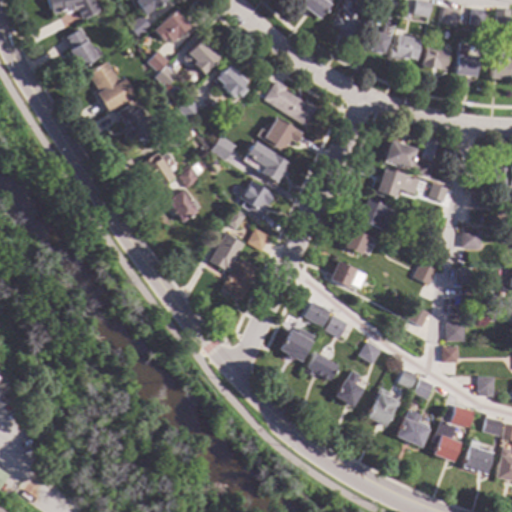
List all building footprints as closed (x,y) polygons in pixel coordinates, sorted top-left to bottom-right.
[(90,0),(96,11),(80,19),(74,8),(47,15),(43,0),(90,0)] [(165,0),(142,15),(132,1),(133,0),(165,0)] [(323,0),(328,3),(318,18),(299,5),(302,0),(323,0)] [(343,0),(352,4),(348,12),(356,16),(355,19),(360,22),(350,42),(340,37),(342,33),(328,26),(340,0),(343,0)] [(417,0),(430,3),(426,18),(410,14),(412,0),(417,0)] [(455,9),(453,27),(438,25),(440,7),(455,9)] [(483,11),(481,27),(466,25),(467,9),(483,11)] [(187,27),(169,43),(163,37),(159,41),(149,31),(172,11),(187,27)] [(507,26),(492,26),(492,11),(507,11),(507,26)] [(148,27),(135,38),(124,26),(137,15),(148,27)] [(95,57),(78,69),(67,51),(70,49),(63,38),(77,29),(95,57)] [(387,38),(380,55),(362,48),(369,30),(387,38)] [(418,40),(413,62),(387,58),(389,48),(394,49),(396,36),(418,40)] [(217,59),(201,75),(191,64),(193,62),(184,54),(198,40),(217,59)] [(447,47),(443,71),(418,66),(422,43),(447,47)] [(466,45),(464,55),(476,57),(473,78),(452,75),(457,44),(466,45)] [(165,61),(153,73),(142,61),(153,50),(165,61)] [(507,52),(506,60),(509,60),(508,80),(487,78),(488,59),(494,59),(495,51),(507,52)] [(117,83),(122,80),(132,96),(106,111),(83,74),(104,61),(117,83)] [(173,77),(163,87),(152,76),(162,66),(173,77)] [(244,82),(230,99),(218,88),(221,85),(214,79),(225,66),(244,82)] [(283,88),(282,90),(301,103),(303,100),(314,108),(302,127),(261,100),(273,81),(283,88)] [(196,109),(185,121),(174,110),(186,98),(196,109)] [(133,111),(135,109),(148,131),(127,145),(121,135),(127,131),(114,112),(128,103),(133,111)] [(300,134),(295,143),(288,138),(280,152),(260,141),(273,119),(300,134)] [(191,137),(178,145),(171,133),(183,125),(191,137)] [(232,146),(222,162),(207,152),(216,136),(232,146)] [(413,150),(410,160),(416,162),(417,158),(431,163),(426,179),(412,175),(414,171),(381,160),(387,142),(413,150)] [(285,163),(273,183),(258,174),(263,166),(244,155),(251,143),(285,163)] [(171,164),(165,168),(170,177),(154,187),(139,162),(154,153),(156,157),(163,152),(171,164)] [(506,163),(505,165),(511,165),(511,187),(490,187),(491,163),(506,163)] [(200,170),(194,175),(189,168),(195,164),(200,170)] [(416,180),(410,195),(395,190),(392,198),(373,191),(382,167),(416,180)] [(195,180),(183,188),(175,176),(186,169),(195,180)] [(273,197),(257,221),(238,208),(241,201),(236,199),(249,180),(273,197)] [(445,189),(441,203),(425,197),(429,183),(445,189)] [(194,213),(178,223),(164,201),(180,190),(194,213)] [(484,207),(467,208),(467,192),(484,192),(484,207)] [(392,211),(383,231),(356,221),(364,200),(392,211)] [(243,216),(234,230),(223,222),(232,209),(243,216)] [(441,230),(434,245),(420,238),(424,229),(418,226),(421,220),(441,230)] [(266,236),(259,251),(243,243),(250,229),(266,236)] [(367,239),(359,256),(340,247),(349,230),(367,239)] [(479,232),(478,250),(459,248),(460,231),(479,232)] [(240,244),(224,272),(207,262),(223,234),(240,244)] [(256,268),(239,300),(219,289),(236,257),(256,268)] [(364,274),(358,288),(347,283),(345,288),(326,280),(334,261),(364,274)] [(425,287),(432,270),(415,264),(409,280),(425,287)] [(469,284),(452,285),(451,270),(468,269),(469,284)] [(328,312),(319,328),(301,318),(310,302),(328,312)] [(426,314),(419,328),(404,319),(412,306),(426,314)] [(340,322),(333,335),(323,329),(330,317),(340,322)] [(462,341),(443,342),(443,323),(462,322),(462,341)] [(307,342),(296,362),(276,351),(287,331),(307,342)] [(378,351),(369,364),(355,356),(364,342),(378,351)] [(455,363),(439,363),(439,348),(455,348),(455,363)] [(334,367),(326,381),(310,372),(309,378),(300,373),(312,353),(334,367)] [(415,376),(408,391),(394,384),(401,370),(415,376)] [(357,377),(351,385),(360,391),(348,408),(331,397),(349,371),(357,377)] [(492,378),(491,399),(476,398),(476,393),(474,393),(475,377),(492,378)] [(430,386),(423,401),(411,395),(417,380),(430,386)] [(388,394),(386,399),(395,403),(382,428),(362,419),(377,388),(388,394)] [(470,412),(465,428),(447,422),(452,406),(470,412)] [(418,416),(414,424),(426,429),(418,448),(392,437),(404,410),(418,416)] [(500,423),(496,437),(479,432),(483,418),(500,423)] [(453,428),(449,440),(457,443),(450,462),(430,454),(434,444),(429,443),(437,422),(453,428)] [(511,425),(511,441),(499,440),(502,423),(511,425)] [(477,444),(476,449),(490,453),(482,476),(458,468),(468,440),(477,444)] [(508,451),(506,457),(511,458),(511,483),(492,479),(499,449),(508,451)]
